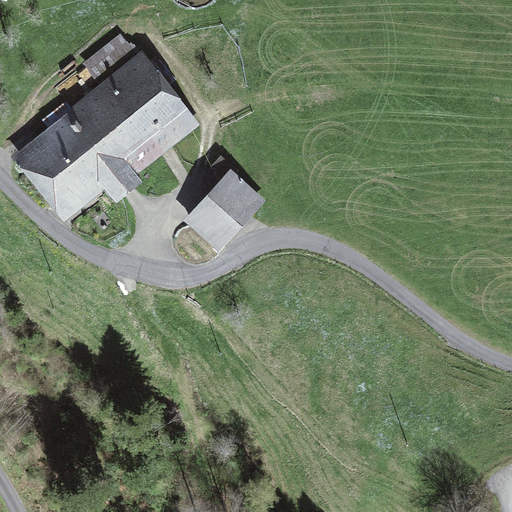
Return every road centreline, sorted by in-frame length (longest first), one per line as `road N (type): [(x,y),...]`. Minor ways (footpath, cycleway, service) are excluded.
road 1 (unclassified): [(0,176),(67,241),(122,265),(195,270),(273,236),(320,239),(463,339),(511,362)]
road 2 (track): [(228,511),(176,368),(122,265)]
